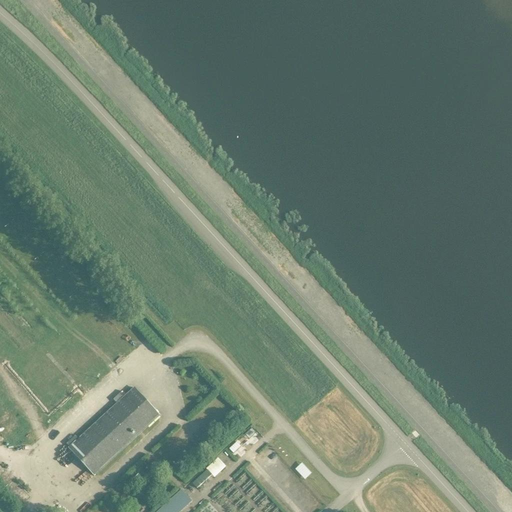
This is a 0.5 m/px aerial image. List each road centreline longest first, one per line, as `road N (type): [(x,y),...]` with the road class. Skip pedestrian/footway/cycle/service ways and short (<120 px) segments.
road 1 (tertiary): [(0,13),(404,443)]
road 2 (unclassified): [(348,492),(209,346),(190,341),(165,358)]
